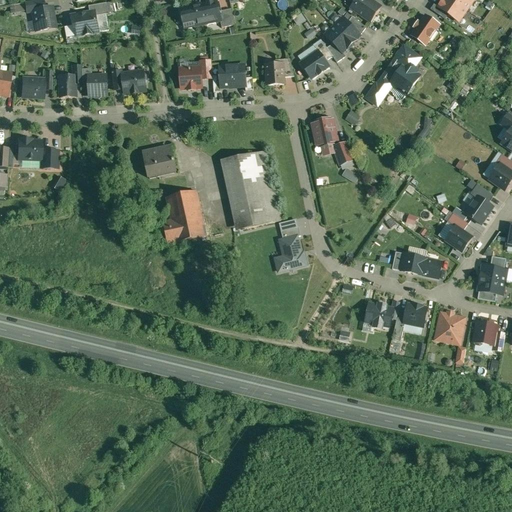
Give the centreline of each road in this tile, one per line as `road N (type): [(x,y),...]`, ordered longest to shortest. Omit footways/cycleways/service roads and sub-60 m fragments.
road 1 (trunk): [(511,433),(0,321)]
road 2 (residential): [(290,106),(0,118)]
road 3 (residential): [(445,294),(352,275),(327,256),(290,106)]
road 4 (residential): [(415,0),(347,87),(290,106)]
